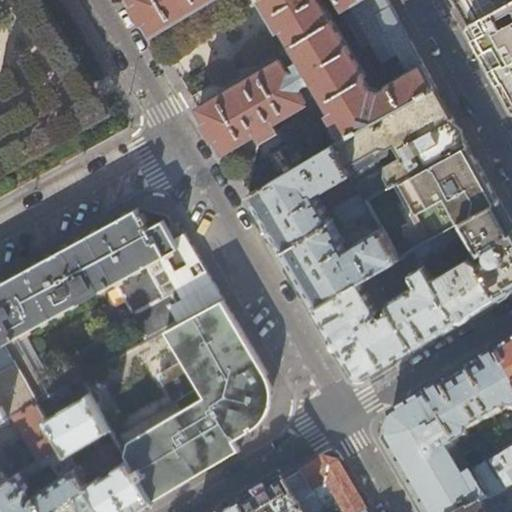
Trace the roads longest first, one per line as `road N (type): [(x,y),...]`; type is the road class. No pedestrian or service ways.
road 1 (residential): [(341,421),(177,137)]
road 2 (residential): [(0,242),(177,137)]
road 3 (residential): [(341,421),(511,319)]
road 4 (residential): [(421,0),(511,164)]
road 5 (residential): [(185,511),(341,421)]
road 6 (residential): [(177,137),(98,0)]
